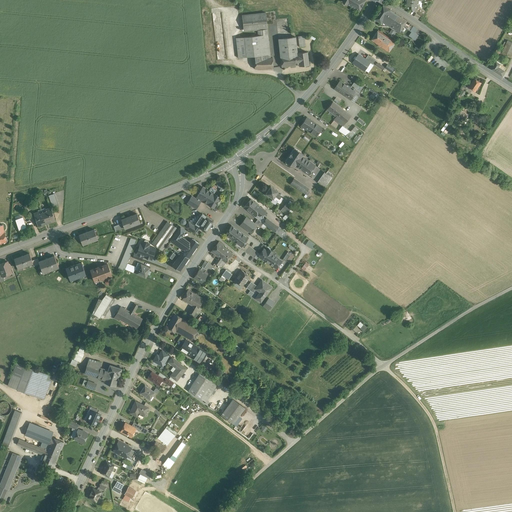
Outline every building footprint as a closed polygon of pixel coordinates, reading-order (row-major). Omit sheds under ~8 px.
[(365,0),(343,0),(343,1),(360,11),(365,0)] [(407,22),(383,7),(375,20),(381,24),(382,22),(388,26),(390,28),(399,33),(403,28),(406,30),(407,29),(408,27),(405,25),(405,24),(407,22)] [(426,11),(421,7),(417,13),(422,16),(426,11)] [(265,13),(242,15),(244,31),(258,30),(267,29),(265,13)] [(410,31),(409,32),(411,33),(409,37),(415,41),(418,37),(414,34),(417,30),(413,27),(410,31)] [(387,36),(378,30),(371,40),(380,46),(387,36)] [(268,34),(259,35),(260,45),(269,44),(268,34)] [(258,35),(244,37),(246,57),(254,56),(261,55),(260,45),(259,35),(258,35)] [(396,42),(387,36),(380,46),(389,52),(396,42)] [(244,37),(236,38),(238,58),(246,57),(244,37)] [(295,37),(278,39),(282,67),(296,65),(295,53),(297,53),(295,37)] [(511,54),(511,42),(508,40),(502,54),(511,58),(511,54)] [(269,44),(260,45),(261,55),(263,55),(270,54),(269,44)] [(297,53),(295,53),(296,65),(299,65),(299,66),(308,65),(307,52),(297,53)] [(366,58),(359,53),(353,63),(364,71),(370,62),(371,61),(366,58)] [(266,58),(266,56),(263,56),(263,55),(261,55),(254,56),(255,69),(273,68),(272,58),(271,58),(266,58)] [(368,55),(366,58),(371,61),(370,62),(373,64),(376,60),(368,55)] [(497,61),(492,68),(503,76),(505,71),(499,66),(500,64),(497,61)] [(377,62),(375,65),(383,70),(385,68),(385,67),(377,62)] [(388,64),(385,67),(385,68),(393,73),(395,69),(388,64)] [(481,82),(475,78),(471,83),(469,82),(467,86),(476,91),(481,82)] [(351,89),(340,81),(334,89),(351,100),(356,92),(351,89)] [(356,81),(351,89),(356,92),(361,84),(356,81)] [(360,95),(356,92),(351,100),(355,102),(360,95)] [(346,112),(333,102),(327,109),(337,117),(340,119),(346,112)] [(464,114),(460,111),(453,121),(457,124),(461,126),(468,116),(464,114)] [(346,112),(340,119),(337,117),(334,119),(342,125),(350,115),(346,112)] [(322,127),(307,117),(301,126),(316,136),(322,127)] [(348,130),(342,126),(339,130),(345,135),(348,130)] [(477,141),(471,136),(468,141),(474,145),(477,141)] [(294,148),(285,161),(294,167),(295,166),(296,167),(300,161),(299,160),(302,156),(303,154),(294,148)] [(315,165),(302,156),(299,160),(300,161),(296,167),(308,175),(315,165)] [(326,173),(333,177),(336,172),(329,168),(326,173)] [(324,172),(318,181),(325,186),(332,177),(324,172)] [(309,189),(294,178),(290,184),(305,194),(309,189)] [(271,186),(266,194),(273,199),(277,193),(278,191),(271,186)] [(208,191),(203,187),(197,196),(197,197),(196,199),(199,200),(200,198),(208,203),(208,204),(214,207),(220,197),(214,194),(213,194),(215,191),(214,190),(215,189),(212,188),(211,188),(210,188),(208,191)] [(55,193),(49,195),(53,207),(59,205),(55,193)] [(277,193),(273,199),(277,202),(281,196),(277,193)] [(196,199),(192,196),(187,203),(196,208),(200,201),(199,200),(196,199)] [(261,208),(251,199),(244,207),(255,216),(257,214),(260,217),(261,216),(262,217),(266,212),(266,210),(262,208),(261,208)] [(292,207),(286,203),(283,208),(288,212),(292,207)] [(51,208),(46,209),(46,210),(43,211),(46,223),(55,220),(51,208)] [(39,212),(34,213),(38,226),(46,223),(43,211),(39,213),(39,212)] [(137,213),(121,219),(122,223),(124,228),(140,222),(137,213)] [(206,216),(202,214),(196,223),(199,226),(199,227),(200,228),(206,232),(213,221),(206,216)] [(257,214),(255,216),(263,223),(265,219),(262,217),(261,216),(260,217),(257,214)] [(22,217),(16,219),(19,230),(26,227),(22,217)] [(257,225),(246,217),(240,225),(252,233),(257,225)] [(278,227),(266,218),(265,219),(263,223),(274,232),(278,227)] [(176,227),(167,222),(152,243),(162,250),(164,250),(166,247),(170,246),(178,251),(179,255),(181,253),(182,253),(184,250),(175,244),(181,236),(186,230),(178,224),(176,227)] [(194,226),(188,222),(185,227),(191,231),(194,226)] [(122,223),(114,226),(116,231),(124,228),(122,223)] [(199,226),(196,223),(195,224),(196,224),(194,226),(191,231),(196,234),(200,228),(199,227),(199,226)] [(248,237),(232,226),(225,235),(241,246),(244,242),(248,237)] [(278,227),(274,232),(282,238),(286,233),(278,227)] [(94,229),(79,235),(79,236),(81,241),(82,244),(97,239),(94,229)] [(79,236),(71,239),(73,244),(81,241),(79,236)] [(181,236),(175,244),(184,250),(182,253),(188,257),(198,243),(192,239),(190,242),(181,236)] [(131,238),(119,266),(124,268),(125,268),(137,239),(131,238)] [(309,239),(305,244),(313,249),(316,244),(309,239)] [(144,241),(143,241),(142,244),(140,243),(138,248),(137,248),(136,251),(136,252),(137,252),(137,253),(143,256),(146,257),(149,258),(151,259),(153,254),(154,254),(155,254),(156,251),(155,250),(155,249),(148,246),(149,243),(148,243),(148,242),(148,240),(145,240),(144,240),(144,241)] [(224,245),(219,241),(211,252),(219,257),(215,263),(218,265),(222,260),(226,263),(233,254),(223,246),(224,245)] [(257,252),(244,242),(241,246),(240,247),(254,257),(257,252)] [(267,251),(263,249),(258,256),(266,261),(271,253),(271,254),(273,251),(269,249),(267,251)] [(288,251),(283,258),(286,260),(291,253),(288,251)] [(29,253),(14,259),(18,268),(32,263),(33,262),(32,260),(29,253)] [(179,255),(172,265),(180,270),(188,258),(188,257),(182,253),(181,253),(179,255)] [(271,254),(271,253),(266,261),(277,268),(282,261),(271,254)] [(39,261),(40,264),(43,273),(58,267),(54,256),(39,261)] [(7,261),(0,263),(0,268),(1,272),(3,276),(12,273),(10,269),(11,268),(10,265),(8,264),(7,261)] [(81,262),(66,268),(70,280),(86,274),(81,262)] [(150,267),(138,262),(136,267),(135,269),(137,270),(136,273),(146,277),(147,273),(149,274),(151,271),(149,270),(150,267)] [(213,266),(207,262),(204,267),(212,272),(214,269),(211,268),(213,266)] [(136,267),(127,263),(125,269),(133,272),(135,269),(136,267)] [(107,264),(100,267),(100,266),(97,267),(97,268),(90,270),(94,281),(111,275),(107,264)] [(206,269),(202,267),(200,270),(199,269),(194,277),(202,283),(207,275),(203,272),(206,269)] [(232,274),(226,270),(222,275),(228,280),(232,274)] [(242,270),(234,281),(236,282),(234,285),(240,289),(250,276),(242,270)] [(272,287),(262,280),(257,286),(255,289),(256,289),(260,292),(256,298),(261,302),(265,296),(272,287)] [(203,299),(188,290),(182,299),(197,308),(203,299)] [(102,314),(99,312),(108,295),(106,294),(101,300),(98,299),(92,313),(100,318),(102,314)] [(108,295),(99,312),(102,314),(105,315),(115,299),(108,295)] [(269,298),(263,305),(268,309),(274,302),(269,298)] [(129,312),(121,307),(114,318),(121,322),(122,320),(129,324),(134,314),(133,314),(138,305),(134,303),(129,312)] [(197,309),(192,306),(187,314),(192,317),(195,312),(197,309)] [(141,319),(134,314),(129,324),(136,328),(141,319)] [(175,314),(168,327),(175,331),(175,330),(181,319),(182,318),(175,314)] [(197,329),(181,319),(175,330),(191,339),(197,329)] [(171,337),(175,332),(169,328),(166,333),(171,337)] [(186,340),(180,349),(187,354),(193,344),(186,340)] [(206,353),(193,344),(187,354),(200,362),(206,353)] [(162,350),(157,357),(156,356),(153,361),(162,366),(169,355),(162,350)] [(186,368),(172,357),(169,362),(177,368),(174,372),(180,376),(186,368)] [(95,366),(87,364),(84,373),(105,380),(108,371),(108,370),(100,368),(101,362),(96,361),(95,366)] [(16,362),(7,386),(17,389),(26,366),(16,362)] [(121,368),(110,365),(108,370),(108,371),(119,375),(121,371),(122,371),(122,369),(121,369),(121,368)] [(40,371),(26,366),(17,389),(31,394),(40,371)] [(50,375),(40,371),(31,394),(41,398),(50,375)] [(119,375),(108,371),(105,380),(104,382),(116,386),(119,375)] [(163,379),(152,371),(147,378),(159,386),(163,379)] [(217,385),(199,374),(188,390),(206,402),(217,385)] [(173,382),(166,378),(163,381),(171,386),(173,382)] [(96,384),(88,381),(86,386),(94,389),(96,384)] [(153,391),(145,385),(140,393),(150,399),(155,392),(153,391)] [(233,398),(221,414),(233,423),(245,407),(233,398)] [(11,411),(11,408),(11,405),(9,403),(7,402),(4,401),(2,402),(0,403),(0,413),(2,415),(4,415),(7,415),(9,413),(11,411)] [(144,405),(135,401),(130,413),(137,416),(137,415),(142,418),(144,414),(145,414),(147,409),(148,407),(144,405)] [(155,409),(145,402),(144,405),(148,407),(147,409),(154,412),(155,409)] [(15,410),(12,419),(18,421),(22,412),(15,410)] [(91,412),(89,415),(90,415),(89,417),(88,418),(89,420),(89,422),(91,423),(92,423),(93,423),(93,424),(96,425),(100,414),(97,413),(91,410),(91,412)] [(12,419),(7,432),(13,435),(18,421),(12,419)] [(142,427),(133,422),(131,426),(135,428),(140,431),(142,427)] [(45,449),(19,439),(17,444),(29,449),(29,448),(40,452),(40,453),(44,455),(46,451),(57,456),(63,442),(51,437),(53,433),(29,423),(25,435),(49,444),(47,449),(45,448),(45,449)] [(131,426),(125,423),(121,431),(131,436),(135,428),(131,426)] [(165,427),(157,437),(167,445),(175,434),(165,427)] [(88,433),(78,429),(74,438),(78,440),(79,442),(81,443),(83,442),(84,443),(88,433)] [(13,435),(7,432),(5,438),(11,441),(13,435)] [(11,441),(5,438),(2,444),(9,447),(11,441)] [(165,443),(157,439),(154,444),(152,447),(160,451),(163,446),(165,443)] [(118,440),(112,451),(126,458),(128,455),(133,457),(136,451),(131,449),(132,447),(118,440)] [(174,461),(186,444),(181,440),(169,458),(174,461)] [(57,456),(46,451),(44,455),(41,462),(53,467),(57,456)] [(13,453),(0,485),(8,489),(21,456),(13,453)] [(167,457),(163,464),(168,468),(173,461),(167,457)] [(106,461),(100,472),(109,476),(114,465),(106,461)] [(140,474),(137,479),(144,483),(147,477),(149,479),(152,474),(141,469),(138,473),(140,474)] [(124,484),(117,480),(114,486),(121,489),(124,484)] [(136,491),(128,487),(125,494),(132,498),(136,491)] [(101,492),(93,488),(88,497),(96,501),(101,492)]
